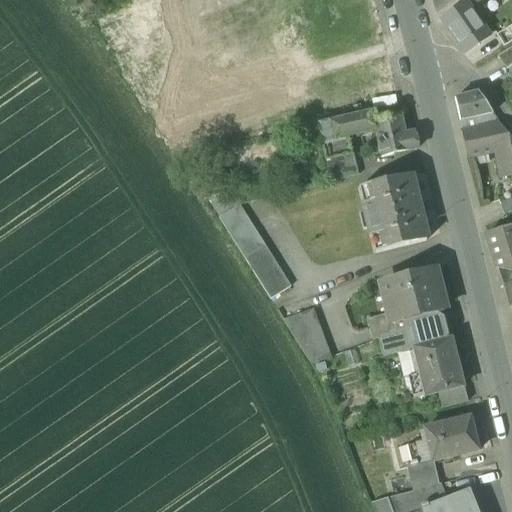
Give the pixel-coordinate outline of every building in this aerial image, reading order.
[(200,0),(205,18),(253,7),(250,0),(200,0)] [(464,0),(465,1),(471,9),(483,0),(464,0)] [(441,21),(465,55),(490,36),(471,9),(465,1),(464,3),(441,21)] [(211,47),(221,44),(253,36),(249,19),(255,18),(253,7),(205,18),(211,47)] [(511,19),(495,30),(505,45),(511,40),(511,19)] [(370,32),(318,44),(324,68),(315,70),(323,99),(343,95),(345,101),(381,93),(373,60),(376,59),(370,32)] [(221,44),(223,58),(257,50),(253,36),(221,44)] [(511,48),(497,58),(507,70),(511,66),(511,48)] [(223,58),(227,72),(260,63),(257,50),(223,58)] [(217,74),(225,102),(274,90),(271,80),(265,82),(260,63),(227,72),(217,74)] [(231,131),(241,128),(275,120),(270,103),(276,101),(274,90),(225,102),(231,131)] [(459,123),(462,133),(499,125),(491,116),(477,95),(454,100),(458,116),(459,123)] [(328,123),(330,130),(333,141),(347,138),(374,132),(372,124),(374,123),(372,112),(328,123)] [(400,117),(374,123),(372,124),(374,132),(380,159),(415,151),(411,135),(405,137),(400,117)] [(278,134),(275,120),(241,128),(245,142),(278,134)] [(325,184),(336,181),(331,156),(326,142),(320,144),(317,132),(330,130),(328,123),(312,126),(325,184)] [(511,176),(511,141),(499,125),(462,133),(468,159),(496,153),(501,179),(511,176)] [(335,150),(333,141),(330,130),(317,132),(320,144),(326,142),(331,156),(339,154),(337,150),(335,150)] [(356,176),(347,138),(333,141),(335,150),(337,150),(339,154),(331,156),(336,181),(356,176)] [(375,253),(376,255),(426,243),(410,178),(359,190),(360,192),(366,190),(370,205),(363,206),(371,239),(378,237),(382,251),(375,253)] [(360,192),(363,206),(370,205),(366,190),(360,192)] [(209,204),(219,219),(234,209),(225,194),(209,204)] [(290,288),(266,249),(239,206),(234,209),(219,219),(245,261),(270,301),(290,288)] [(511,228),(486,236),(498,273),(508,307),(511,306),(511,228)] [(375,253),(382,251),(378,237),(371,239),(375,253)] [(383,285),(390,315),(393,326),(408,322),(437,315),(431,289),(437,287),(433,271),(394,280),(394,282),(383,285)] [(284,323),(311,366),(330,358),(313,312),(284,323)] [(409,328),(408,322),(393,326),(390,315),(367,322),(372,342),(378,341),(409,328)] [(408,322),(409,328),(415,351),(445,343),(448,337),(444,319),(437,315),(408,322)] [(414,351),(415,351),(409,328),(378,341),(383,359),(397,355),(414,351)] [(414,351),(420,376),(425,396),(425,398),(438,394),(462,389),(450,342),(445,343),(415,351),(414,351)] [(414,351),(397,355),(403,380),(409,379),(420,376),(414,351)] [(413,399),(425,396),(420,376),(409,379),(413,399)] [(438,394),(442,410),(467,403),(464,388),(462,389),(438,394)] [(424,431),(427,443),(431,464),(477,453),(470,420),(424,431)] [(412,468),(431,464),(427,443),(407,448),(412,468)] [(406,470),(412,494),(437,487),(437,486),(431,464),(412,468),(406,470)] [(422,511),(447,502),(441,487),(440,485),(437,486),(437,487),(412,494),(371,505),(373,511),(422,511)] [(450,500),(447,502),(422,511),(475,511),(468,493),(450,500)]
